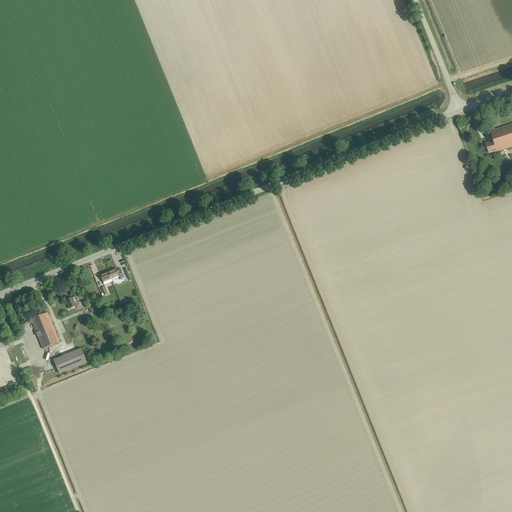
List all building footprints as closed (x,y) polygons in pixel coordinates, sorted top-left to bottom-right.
[(496,152),(511,146),(511,124),(490,131),(494,141),(486,144),(489,153),(496,151),(496,152)] [(116,269),(108,272),(111,279),(119,275),(120,279),(124,278),(120,269),(117,270),(116,269)] [(103,282),(111,279),(108,272),(100,276),(103,282)] [(75,296),(65,300),(69,309),(76,306),(77,308),(78,309),(81,307),(82,306),(80,302),(79,302),(78,302),(75,296)] [(43,349),(59,342),(47,313),(31,320),(43,349)] [(59,374),(87,362),(81,348),(53,360),(59,374)]
